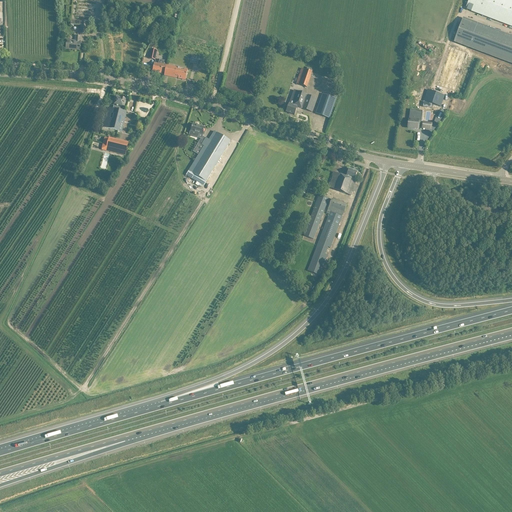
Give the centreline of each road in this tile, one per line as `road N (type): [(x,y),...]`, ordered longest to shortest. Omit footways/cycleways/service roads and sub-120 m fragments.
road 1 (motorway): [(124,437),(511,331)]
road 2 (tertiary): [(387,161),(133,83),(0,68)]
road 3 (motorway): [(511,310),(163,404)]
road 4 (motorway): [(387,161),(358,241),(318,311),(261,358),(163,404)]
road 5 (track): [(235,437),(511,364)]
road 6 (motorway): [(511,300),(432,303),(394,278),(380,252),(379,226),(401,164)]
road 7 (motorway): [(163,404),(0,452)]
road 8 (motorway): [(0,485),(124,437)]
road 9 (motorway): [(0,473),(124,437)]
